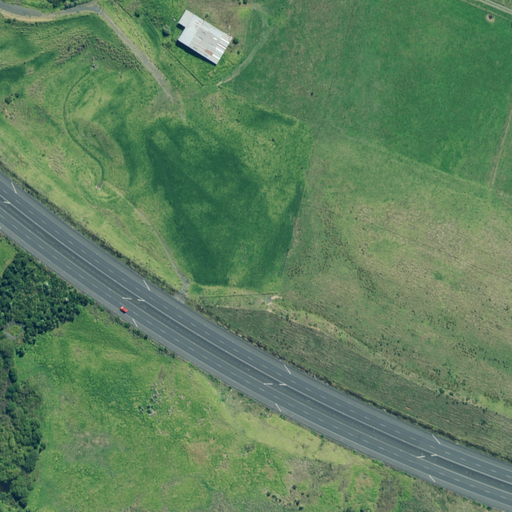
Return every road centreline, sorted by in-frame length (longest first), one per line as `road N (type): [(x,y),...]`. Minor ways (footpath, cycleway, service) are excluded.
road 1 (motorway): [(0,187),(215,338),(332,401),(511,477)]
road 2 (motorway): [(511,500),(359,438),(233,374),(0,214)]
